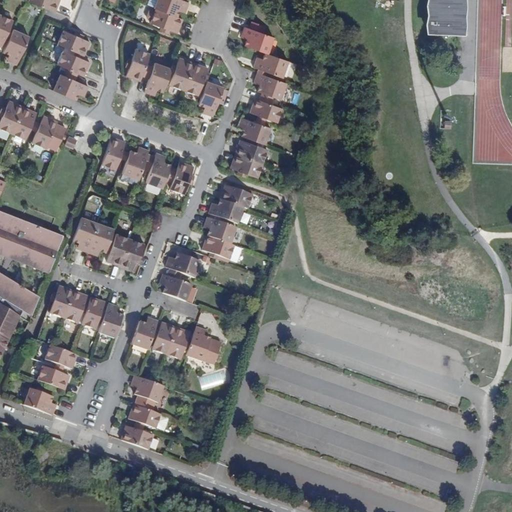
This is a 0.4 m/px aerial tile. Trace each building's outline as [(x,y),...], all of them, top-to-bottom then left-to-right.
[(45,8),(55,12),(58,0),(28,0),(28,1),(45,8)] [(154,8),(174,16),(177,9),(178,5),(185,8),(187,1),(184,0),(154,0),(152,7),(154,8)] [(431,0),(432,5),(466,8),(466,0),(431,0)] [(465,34),(466,8),(432,5),(431,32),(450,33),(455,34),(465,34)] [(176,33),(181,19),(174,16),(154,8),(153,10),(150,9),(148,10),(145,16),(147,19),(150,20),(149,22),(157,25),(156,29),(162,31),(163,28),(176,33)] [(11,19),(0,14),(0,43),(4,33),(9,35),(12,30),(7,28),(11,19)] [(14,25),(12,30),(9,35),(4,47),(11,50),(14,51),(11,58),(17,61),(30,32),(14,25)] [(246,38),(244,45),(259,50),(267,53),(273,35),(243,25),(240,31),(248,33),(246,38)] [(83,34),(76,31),(74,35),(62,30),(57,43),(74,50),(79,52),(83,54),(88,41),(81,38),(83,34)] [(79,52),(74,50),(72,54),(59,48),(54,62),(65,67),(74,71),(80,74),(86,60),(78,56),(79,52)] [(144,63),(148,53),(134,48),(129,61),(124,59),(122,65),(127,67),(124,74),(138,79),(140,74),(144,63)] [(277,74),(282,58),(267,53),(259,50),(257,56),(255,60),(249,58),(246,65),(257,68),(265,71),(277,74)] [(182,89),(191,62),(178,57),(174,66),(170,64),(169,68),(168,71),(172,73),(168,84),(182,89)] [(168,71),(169,68),(151,62),(150,65),(146,76),(140,91),(147,94),(150,86),(154,88),(161,91),(168,71)] [(205,68),(191,62),(182,89),(195,95),(200,82),(204,84),(205,81),(206,77),(202,76),(205,68)] [(146,76),(150,65),(144,63),(140,74),(146,76)] [(74,71),(65,67),(62,73),(71,78),(74,71)] [(54,70),(47,87),(69,97),(72,90),(73,87),(80,90),(83,83),(71,78),(62,73),(54,70)] [(279,98),(285,82),(263,74),(256,72),(254,79),(260,81),(259,85),(257,91),(261,92),(272,96),(279,98)] [(205,81),(204,84),(197,104),(203,106),(207,108),(205,115),(212,117),(222,87),(205,81)] [(270,102),(272,96),(261,92),(259,98),(270,102)] [(277,120),(281,106),(270,102),(259,98),(254,97),(250,111),(258,113),(257,118),(263,120),(264,116),(277,120)] [(7,106),(3,104),(0,110),(4,111),(0,121),(0,124),(13,130),(25,104),(11,98),(7,106)] [(38,109),(25,104),(13,130),(27,135),(32,124),(35,126),(38,120),(34,118),(38,109)] [(43,122),(38,120),(35,126),(40,127),(35,140),(49,146),(60,119),(46,114),(43,122)] [(254,140),(263,143),(269,126),(262,124),(253,120),(239,115),(237,122),(244,125),(242,129),(240,135),(248,138),(254,140)] [(66,135),(63,143),(71,146),(74,139),(66,135)] [(123,141),(110,136),(100,163),(113,168),(118,154),(122,156),(124,151),(124,150),(120,149),(123,141)] [(233,152),(260,162),(265,148),(252,144),(254,140),(248,138),(247,142),(237,139),(233,152)] [(127,151),(127,152),(124,161),(120,174),(118,180),(134,185),(135,179),(137,180),(142,165),(146,154),(147,149),(136,146),(134,153),(127,151)] [(256,176),(260,162),(233,152),(228,166),(237,170),(236,174),(242,176),(243,171),(256,176)] [(169,167),(169,166),(162,163),(158,162),(161,155),(155,153),(154,156),(150,168),(144,183),(161,189),(165,178),(169,167)] [(154,156),(146,154),(142,165),(150,168),(154,156)] [(191,182),(193,176),(189,175),(192,167),(180,162),(177,170),(173,181),(170,188),(183,193),(188,180),(191,182)] [(177,170),(169,167),(165,178),(173,181),(177,170)] [(240,190),(241,186),(235,183),(234,187),(225,185),(220,198),(243,206),(248,208),(252,194),(240,190)] [(230,221),(237,223),(243,206),(220,198),(218,205),(217,209),(210,207),(208,213),(210,214),(222,218),(225,219),(230,221)] [(0,253),(1,254),(0,255),(6,257),(17,229),(28,233),(32,226),(17,220),(16,222),(12,220),(12,218),(3,214),(2,216),(0,215),(0,253)] [(224,223),(225,219),(222,218),(210,214),(208,217),(206,216),(204,223),(211,225),(209,230),(207,236),(230,244),(236,227),(229,224),(224,223)] [(79,217),(71,239),(76,241),(80,243),(78,249),(85,251),(95,222),(79,217)] [(95,222),(85,251),(92,254),(95,248),(98,249),(104,251),(104,250),(106,244),(112,228),(95,222)] [(36,226),(33,225),(32,226),(28,233),(17,229),(6,257),(15,261),(36,226)] [(37,227),(36,226),(15,261),(23,264),(24,263),(29,265),(28,266),(38,270),(38,269),(43,270),(42,272),(48,274),(61,237),(53,234),(53,236),(48,235),(49,232),(42,230),(41,232),(37,230),(37,229),(37,228),(37,227)] [(106,260),(119,265),(129,239),(115,234),(111,246),(106,244),(104,250),(109,252),(106,260)] [(239,247),(234,245),(230,244),(207,236),(202,250),(211,253),(209,257),(216,259),(217,255),(229,259),(235,261),(239,247)] [(137,261),(140,262),(142,257),(139,256),(143,243),(129,239),(119,265),(134,270),(137,261)] [(179,272),(192,277),(198,260),(174,252),(172,258),(171,262),(165,260),(163,267),(168,269),(179,272)] [(176,280),(179,272),(168,269),(165,276),(176,280)] [(22,293),(38,303),(40,299),(0,274),(0,287),(0,288),(5,279),(23,290),(22,293)] [(161,293),(184,302),(189,285),(176,280),(165,276),(160,275),(157,281),(164,284),(163,287),(163,288),(161,293)] [(0,304),(18,316),(20,318),(24,312),(31,316),(32,314),(34,315),(38,303),(22,293),(23,290),(5,279),(0,288),(0,287),(0,304)] [(47,315),(60,319),(70,292),(57,288),(55,293),(51,291),(48,299),(52,301),(47,315)] [(79,311),(83,312),(86,304),(82,303),(84,296),(70,292),(60,319),(75,323),(79,311)] [(97,318),(100,319),(103,310),(100,309),(102,303),(88,298),(86,304),(83,312),(78,325),(93,330),(97,318)] [(0,359),(9,342),(16,326),(13,325),(18,316),(0,304),(0,359)] [(95,334),(112,340),(120,317),(114,315),(110,314),(112,307),(105,304),(103,310),(100,319),(95,334)] [(136,322),(128,345),(145,351),(150,336),(153,328),(155,321),(149,318),(147,326),(142,324),(136,322)] [(150,350),(163,355),(173,327),(160,323),(158,330),(153,328),(150,336),(155,337),(150,350)] [(188,341),(185,349),(183,355),(200,361),(211,365),(219,343),(208,340),(208,339),(202,337),(198,336),(201,328),(194,326),(188,341)] [(181,348),(185,349),(188,341),(184,339),(187,332),(173,327),(163,355),(177,360),(181,348)] [(54,367),(62,369),(63,366),(70,368),(74,355),(68,353),(50,347),(47,345),(43,358),(55,363),(54,367)] [(35,380),(62,389),(68,377),(61,374),(62,369),(54,367),(52,371),(40,367),(35,380)] [(133,403),(150,410),(153,402),(155,403),(161,386),(153,383),(135,377),(132,376),(130,383),(136,385),(134,389),(132,395),(136,396),(133,403)] [(21,404),(50,415),(53,408),(46,405),(47,402),(49,395),(27,388),(21,404)] [(159,414),(159,413),(159,412),(150,410),(133,403),(132,403),(126,417),(136,420),(135,424),(139,426),(140,423),(154,427),(154,426),(159,428),(159,429),(162,430),(163,430),(165,426),(164,426),(167,417),(159,414)] [(118,439),(146,449),(152,435),(138,430),(139,426),(135,424),(133,428),(123,424),(118,439)]
